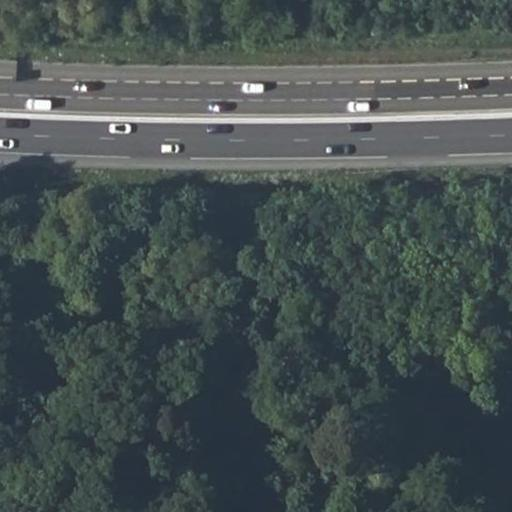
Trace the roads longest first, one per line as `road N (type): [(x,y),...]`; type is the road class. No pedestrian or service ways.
road 1 (motorway): [(0,132),(233,139),(511,133)]
road 2 (motorway): [(511,90),(0,90)]
